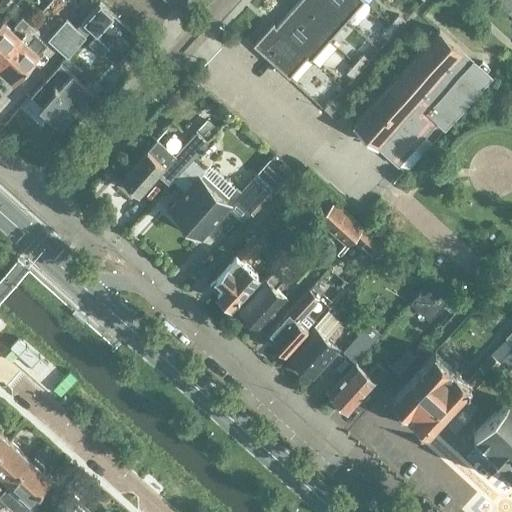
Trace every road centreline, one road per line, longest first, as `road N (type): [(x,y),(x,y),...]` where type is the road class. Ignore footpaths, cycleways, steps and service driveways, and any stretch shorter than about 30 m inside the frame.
road 1 (residential): [(392,511),(135,281),(81,285)]
road 2 (tertiary): [(333,511),(81,285)]
road 3 (residential): [(44,203),(229,0)]
road 4 (residential): [(0,366),(163,511)]
